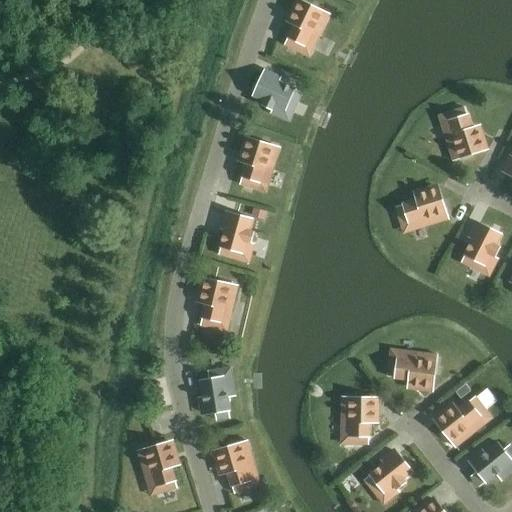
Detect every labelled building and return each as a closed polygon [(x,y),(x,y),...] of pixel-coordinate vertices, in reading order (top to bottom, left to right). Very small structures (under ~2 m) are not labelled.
[(319,27),(323,29),(330,15),(300,1),(289,23),(293,25),(287,38),(288,38),(285,45),(301,53),(304,46),(306,47),(311,36),(314,38),(319,27)] [(274,106),(285,111),(295,89),(263,74),(253,97),(264,102),(262,105),(273,110),(274,106)] [(468,115),(467,116),(464,108),(447,114),(450,121),(449,122),(452,133),(448,134),(452,145),(448,146),(453,161),(484,151),(476,128),(473,129),(468,115)] [(272,162),(275,163),(280,149),(249,139),(241,162),(245,164),(241,177),(242,177),(240,185),(257,190),(259,183),(261,183),(264,172),(268,173),(272,162)] [(432,221),(434,225),(448,220),(439,189),(415,196),(416,200),(403,204),(403,206),(396,208),(401,225),(408,223),(409,224),(420,221),(422,224),(432,221)] [(247,242),(251,244),(254,232),(250,231),(253,220),(229,213),(220,247),(244,254),(247,242)] [(491,256),(495,258),(500,248),(496,246),(502,235),(480,224),(464,255),(486,267),(491,256)] [(231,301),(235,302),(238,287),(206,279),(201,303),(204,304),(201,318),(203,318),(201,326),(218,330),(220,322),(222,323),(224,311),(228,312),(231,301)] [(408,385),(433,388),(437,356),(422,354),(421,358),(410,356),(410,360),(397,359),(397,360),(390,359),(387,377),(395,378),(395,379),(409,381),(408,385)] [(200,381),(206,415),(230,411),(224,377),(200,381)] [(370,423),(374,423),(374,399),(342,398),(342,413),(346,413),(345,425),(349,425),(349,437),(351,437),(350,445),(368,445),(368,437),(370,437),(370,423)] [(480,417),(487,412),(476,398),(470,403),(469,402),(458,410),(455,407),(436,422),(456,448),(468,439),(465,436),(474,429),(472,425),(481,418),(480,417)] [(172,467),(176,466),(169,442),(138,451),(142,466),(146,465),(149,475),(153,474),(156,486),(157,486),(159,493),(177,489),(175,481),(176,481),(172,467)] [(249,482),(251,481),(248,470),(251,468),(248,458),(252,457),(248,442),(216,451),(223,475),(227,473),(231,487),(232,487),(234,494),(252,489),(249,482)] [(471,464),(486,484),(511,462),(511,461),(497,443),(471,464)] [(394,487),(397,490),(406,483),(403,480),(412,472),(397,453),(369,475),(384,495),(394,487)] [(444,511),(436,502),(422,511),(444,511)]
